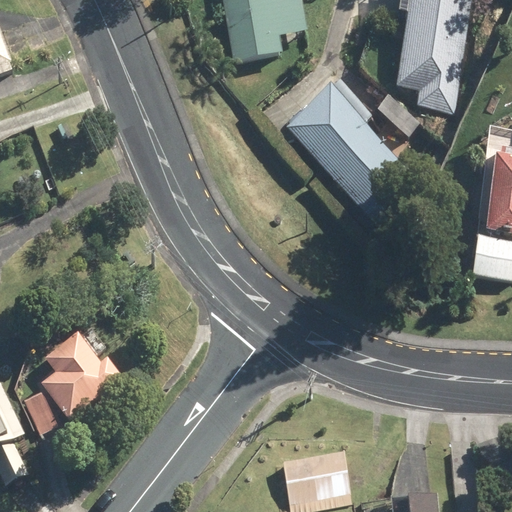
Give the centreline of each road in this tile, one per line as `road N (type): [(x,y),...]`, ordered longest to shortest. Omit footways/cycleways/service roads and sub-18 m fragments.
road 1 (tertiary): [(95,0),(205,241),(281,318)]
road 2 (residential): [(131,511),(281,318)]
road 3 (tertiary): [(281,318),(370,361),(511,382)]
